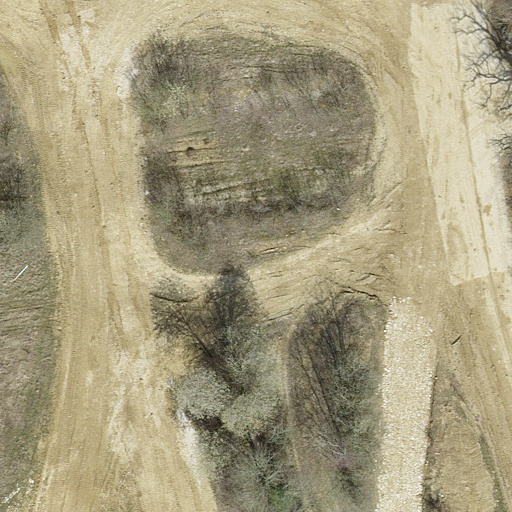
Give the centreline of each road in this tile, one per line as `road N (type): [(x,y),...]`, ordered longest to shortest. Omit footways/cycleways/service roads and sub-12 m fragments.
road 1 (track): [(42,0),(107,221),(176,511)]
road 2 (track): [(511,108),(442,106),(405,233),(394,511)]
road 3 (track): [(445,0),(442,106),(476,312),(511,400)]
road 4 (track): [(107,221),(77,511)]
road 5 (track): [(405,233),(283,280),(131,320)]
